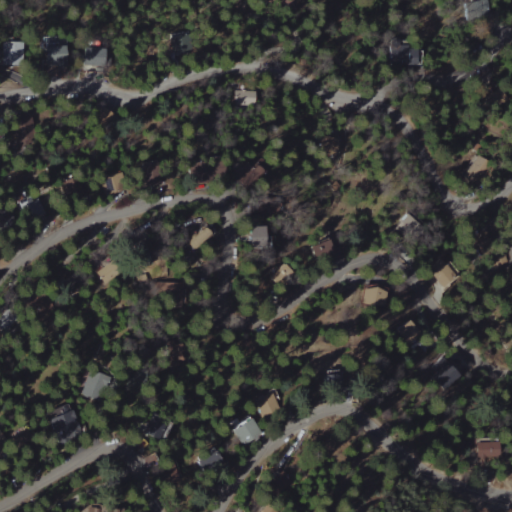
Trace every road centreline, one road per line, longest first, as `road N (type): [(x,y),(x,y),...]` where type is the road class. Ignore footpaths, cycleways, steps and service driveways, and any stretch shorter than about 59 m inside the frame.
road 1 (residential): [(0,276),(96,217),(215,201),(230,228),(231,310),(257,325),(353,264),(376,258),(415,280),(441,322),(478,357),(511,367)]
road 2 (residential): [(511,495),(464,486),(354,412),(326,414),(252,461),(220,511),(129,452),(102,450),(0,509)]
road 3 (residential): [(0,96),(88,87),(129,99),(201,73),(280,69),(345,97),(387,104)]
road 4 (residential): [(387,104),(405,118),(455,206),(484,207),(511,184)]
road 5 (residential): [(387,104),(511,44)]
